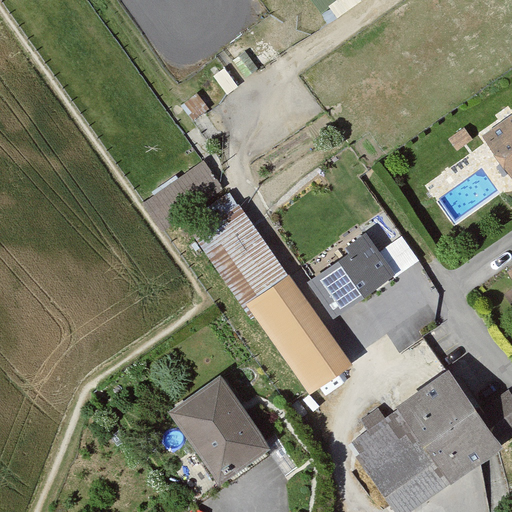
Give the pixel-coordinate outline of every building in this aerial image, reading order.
[(511,120),(481,141),(511,188),(511,120)] [(474,145),(465,133),(448,145),(457,157),(474,145)] [(228,198),(206,164),(145,205),(167,235),(228,198)] [(245,310),(288,278),(239,206),(195,236),(245,310)] [(350,253),(311,280),(337,317),(395,277),(379,253),(367,234),(346,248),(350,253)] [(403,237),(379,253),(395,277),(419,261),(403,237)] [(354,368),(288,278),(245,310),(311,400),(354,368)] [(381,409),(359,424),(366,435),(348,447),(392,511),(418,511),(504,454),(499,448),(511,438),(511,393),(481,414),(452,373),(387,417),(381,409)] [(270,453),(220,381),(167,417),(218,489),(270,453)]
